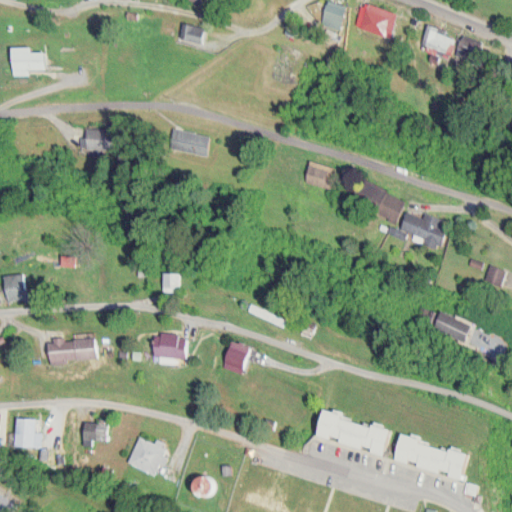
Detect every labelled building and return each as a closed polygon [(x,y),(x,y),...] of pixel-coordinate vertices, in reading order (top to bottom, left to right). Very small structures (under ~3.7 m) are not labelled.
[(327,0),(346,8),(338,30),(319,22),(327,0)] [(205,40),(209,26),(187,20),(183,34),(205,40)] [(428,22),(441,28),(437,33),(453,40),(446,58),(418,47),(428,22)] [(474,35),(460,37),(462,56),(476,54),(474,35)] [(40,44),(18,44),(18,72),(32,72),(32,67),(51,67),(51,49),(40,49),(40,44)] [(171,128),(211,136),(206,157),(167,149),(171,128)] [(87,129),(121,130),(120,151),(86,150),(87,129)] [(340,165),(317,158),(313,172),(336,179),(340,165)] [(431,211),(430,215),(410,208),(403,229),(445,244),(454,219),(431,211)] [(510,268),(496,262),(489,276),(503,283),(510,268)] [(185,272),(171,271),(169,288),(184,290),(185,272)] [(8,273),(9,299),(31,298),(31,272),(8,273)] [(280,315),(258,301),(254,308),(276,322),(280,315)] [(483,321),(449,308),(441,328),(475,341),(483,321)] [(195,335),(162,330),(158,353),(191,359),(195,335)] [(47,339),(55,339),(55,335),(68,335),(68,340),(95,339),(95,357),(48,360),(47,339)] [(403,428),(336,409),(329,434),(396,453),(403,428)] [(21,418),(39,419),(38,432),(43,433),(42,445),(20,444),(21,418)] [(88,424),(100,424),(102,421),(112,421),(112,440),(88,440),(88,424)] [(475,478),(483,453),(408,430),(400,455),(475,478)] [(143,437),(156,443),(161,440),(166,444),(166,446),(170,448),(159,473),(133,461),(143,437)] [(202,493),(201,490),(201,486),(203,483),(205,480),(208,478),(212,478),(215,478),(219,480),(221,482),(223,486),(223,489),(222,493),(220,496),(217,498),(214,499),(210,499),(207,498),(204,496),(202,493)] [(490,500),(498,489),(484,479),(477,489),(490,500)] [(0,491),(0,511),(15,511),(21,503),(0,491)] [(251,499),(247,511),(297,511),(298,510),(251,499)]
